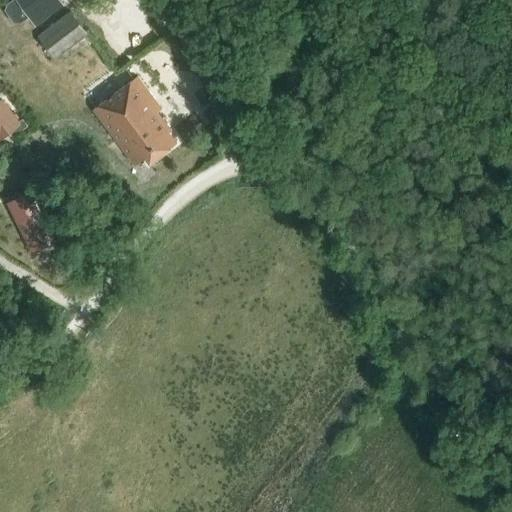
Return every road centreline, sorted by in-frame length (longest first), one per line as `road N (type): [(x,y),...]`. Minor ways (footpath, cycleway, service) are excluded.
road 1 (track): [(0,388),(68,342),(184,195),(235,167),(268,165),(307,195),(511,466)]
road 2 (track): [(250,164),(247,107),(325,0)]
